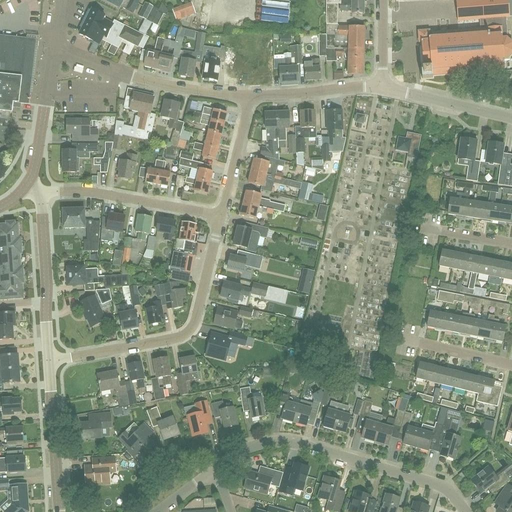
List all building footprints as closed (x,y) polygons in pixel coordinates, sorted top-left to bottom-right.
[(133,14),(137,5),(139,0),(102,0),(119,8),(120,7),(133,14)] [(352,14),(364,14),(363,0),(326,0),(326,25),(337,26),(338,5),(341,5),(341,11),(352,11),(352,14)] [(420,32),(419,34),(419,42),(422,44),(423,68),(421,68),(422,79),(433,78),(433,76),(485,72),(486,74),(490,74),(491,74),(491,72),(492,72),(492,71),(504,70),(504,71),(505,71),(504,59),(508,59),(511,54),(511,43),(507,39),(506,39),(504,18),(509,17),(508,0),(456,0),(457,5),(457,16),(458,21),(481,20),(481,26),(482,30),(447,32),(446,30),(441,30),(441,33),(430,34),(430,32),(428,31),(420,32)] [(152,24),(158,11),(153,9),(154,7),(145,3),(138,17),(152,24)] [(176,21),(195,15),(190,3),(172,9),(176,21)] [(105,41),(104,42),(118,48),(122,40),(138,47),(143,36),(114,22),(113,25),(103,20),(104,17),(91,10),(79,35),(99,45),(102,39),(105,41)] [(163,14),(158,11),(152,24),(157,27),(163,14)] [(326,25),(326,36),(326,50),(363,51),(364,28),(338,27),(337,26),(326,25)] [(197,40),(195,52),(203,53),(204,41),(205,34),(198,33),(197,40)] [(0,119),(9,121),(12,113),(13,108),(20,109),(21,104),(29,105),(36,40),(0,35),(0,119)] [(144,67),(157,70),(165,40),(158,38),(154,53),(148,52),(144,67)] [(175,43),(174,50),(180,51),(183,39),(176,38),(175,43)] [(165,40),(157,70),(170,73),(173,58),(167,56),(171,41),(165,40)] [(95,53),(97,48),(92,45),(88,52),(94,55),(95,53)] [(294,54),(294,65),(302,65),(301,46),(290,47),(290,54),(294,54)] [(231,47),(231,74),(243,74),(243,47),(231,47)] [(243,47),(243,74),(255,74),(255,47),(243,47)] [(255,47),(255,74),(267,74),(267,47),(255,47)] [(205,62),(203,80),(217,82),(220,64),(220,61),(224,61),(225,48),(222,48),(221,50),(213,49),(211,62),(205,61),(205,62)] [(336,57),(344,57),(344,58),(345,61),(349,61),(348,75),(362,75),(363,51),(326,50),(326,57),(326,62),(336,62),(336,57)] [(182,60),(179,76),(193,79),(196,63),(196,62),(194,62),(196,54),(195,54),(183,52),(182,60)] [(274,60),(274,68),(274,70),(280,70),(281,84),(298,83),(297,68),(292,68),(291,59),(284,60),(274,60)] [(305,82),(321,81),(319,61),(311,61),(311,62),(304,63),(305,82)] [(138,112),(150,115),(154,99),(153,99),(153,98),(145,96),(145,95),(129,91),(127,92),(123,108),(138,112)] [(175,129),(177,121),(178,115),(177,115),(179,105),(165,101),(161,117),(170,120),(168,128),(174,129),(175,129)] [(384,107),(383,115),(379,114),(377,128),(392,130),(393,121),(386,120),(388,108),(384,107)] [(214,111),(213,117),(202,114),(201,120),(202,120),(211,122),(224,125),(227,114),(214,111)] [(342,111),(326,111),(327,131),(328,131),(329,139),(329,146),(330,146),(334,145),(336,145),(336,153),(342,153),(345,139),(343,139),(342,130),(342,111)] [(115,134),(122,136),(150,142),(155,116),(150,115),(138,112),(137,117),(135,117),(133,128),(123,126),(124,123),(116,122),(115,134)] [(301,112),(301,128),(302,137),(304,137),(316,137),(316,128),(314,128),(314,112),(301,112)] [(261,156),(266,157),(277,160),(279,160),(278,142),(277,113),(265,114),(266,130),(270,130),(270,139),(272,139),(272,143),(266,143),(266,149),(263,148),(261,156)] [(289,113),(277,113),(278,142),(286,142),(286,129),(290,129),(289,113)] [(357,115),(357,117),(355,117),(354,121),(356,122),(355,123),(357,123),(356,128),(361,129),(362,124),(363,125),(363,123),(365,123),(366,119),(364,118),(365,117),(357,115)] [(209,133),(221,136),(224,125),(211,122),(202,120),(200,125),(210,127),(209,133)] [(66,121),(66,135),(82,135),(82,141),(97,141),(97,130),(89,130),(89,121),(66,121)] [(302,137),(301,128),(295,128),(295,136),(296,153),(305,153),(304,137),(302,137)] [(169,146),(177,148),(181,133),(174,131),(169,146)] [(209,133),(205,146),(218,150),(221,136),(209,133)] [(407,133),(406,139),(398,138),(396,151),(409,154),(408,158),(417,160),(422,136),(407,133)] [(122,138),(122,136),(115,134),(114,141),(113,149),(119,151),(122,138)] [(179,148),(187,151),(189,143),(181,140),(179,148)] [(469,161),(466,181),(477,182),(480,163),(474,162),(477,142),(461,140),(458,160),(469,161)] [(105,143),(105,152),(112,152),(113,143),(105,143)] [(63,159),(79,159),(87,159),(90,159),(90,153),(98,153),(99,144),(72,144),(72,149),(69,149),(69,151),(63,151),(63,159)] [(218,150),(205,146),(195,144),(194,150),(204,152),(203,158),(216,161),(218,150)] [(503,146),(489,144),(486,164),(501,166),(503,146)] [(179,158),(181,159),(192,161),(194,155),(181,152),(179,158)] [(118,178),(131,180),(132,173),(133,173),(137,156),(128,155),(126,162),(119,161),(117,171),(119,171),(118,178)] [(253,167),(251,172),(275,177),(276,174),(276,172),(274,172),(277,160),(266,157),(265,162),(254,160),(254,161),(253,160),(251,167),(253,167)] [(79,159),(63,159),(63,173),(76,173),(76,172),(79,172),(79,159)] [(192,161),(181,159),(179,166),(197,171),(199,164),(192,162),(192,161)] [(156,161),(154,171),(147,169),(145,183),(157,185),(161,162),(156,161)] [(161,162),(157,185),(168,187),(170,174),(164,172),(166,163),(161,162)] [(507,169),(500,168),(498,185),(504,186),(507,169)] [(196,180),(210,184),(213,172),(199,169),(196,180)] [(275,177),(251,172),(249,184),(264,188),(265,181),(274,183),(274,181),(275,177)] [(186,183),(195,186),(194,192),(207,195),(210,184),(196,180),(187,178),(186,183)] [(267,201),(277,203),(280,190),(270,187),(267,201)] [(465,189),(464,194),(461,217),(473,219),(476,203),(468,202),(470,190),(465,189)] [(263,209),(267,210),(273,211),(283,214),(285,207),(270,203),(270,202),(261,200),(262,196),(247,192),(244,204),(263,209)] [(461,217),(464,194),(457,193),(456,200),(450,200),(448,215),(461,217)] [(496,194),(490,193),(488,205),(486,221),(499,223),(501,207),(494,206),(496,194)] [(311,194),(309,201),(322,204),(324,197),(311,194)] [(103,214),(105,204),(96,202),(94,213),(103,214)] [(486,221),(488,205),(476,203),(473,219),(486,221)] [(263,209),(244,204),(241,216),(256,220),(258,213),(262,214),(263,209)] [(511,208),(501,207),(499,223),(511,225),(511,217),(511,208)] [(63,220),(85,220),(84,210),(61,210),(62,220),(63,220)] [(125,218),(110,215),(108,229),(102,228),(101,241),(112,243),(114,232),(122,234),(125,218)] [(137,241),(138,241),(144,242),(145,235),(149,235),(152,218),(138,216),(135,233),(138,234),(137,241)] [(175,222),(159,219),(156,233),(166,234),(165,241),(171,242),(172,235),(173,235),(175,222)] [(85,220),(63,220),(63,229),(85,229),(87,229),(87,242),(90,242),(90,252),(97,252),(100,222),(93,222),(93,221),(85,221),(85,220)] [(0,273),(1,282),(0,282),(0,298),(0,299),(0,301),(23,299),(22,284),(24,284),(20,240),(18,240),(17,225),(15,225),(15,223),(6,224),(6,226),(0,226),(0,273)] [(190,274),(198,235),(195,234),(196,226),(183,224),(179,240),(176,240),(174,253),(173,253),(168,279),(179,281),(181,272),(190,274)] [(256,226),(254,232),(238,228),(233,246),(247,249),(246,251),(255,253),(259,241),(257,238),(259,236),(260,237),(267,239),(269,230),(256,226)] [(147,244),(147,249),(146,250),(153,252),(155,238),(149,237),(147,244)] [(131,250),(132,240),(125,239),(124,248),(131,250)] [(318,243),(301,239),(300,245),(316,249),(318,243)] [(124,267),(131,268),(133,250),(126,250),(124,267)] [(452,270),(455,254),(443,251),(440,267),(452,270)] [(455,254),(452,270),(464,272),(468,256),(455,254)] [(231,257),(228,269),(243,273),(245,266),(253,268),(253,266),(260,268),(263,258),(250,255),(249,261),(231,257)] [(475,283),(477,275),(480,259),(468,256),(464,272),(471,274),(468,289),(474,290),(475,283)] [(480,259),(477,275),(490,277),(493,262),(480,259)] [(493,262),(490,277),(502,280),(505,264),(493,262)] [(511,265),(505,264),(502,280),(511,281),(511,265)] [(68,286),(94,284),(94,281),(98,281),(98,270),(97,270),(97,269),(96,269),(84,270),(84,268),(67,269),(67,271),(66,272),(66,275),(68,276),(68,286)] [(128,276),(104,277),(105,289),(129,287),(128,276)] [(224,283),(221,297),(229,299),(228,302),(237,304),(238,301),(238,302),(240,295),(248,297),(250,289),(224,283)] [(287,292),(278,290),(253,283),(251,295),(280,302),(284,304),(287,292)] [(166,303),(171,302),(173,311),(183,309),(181,300),(185,299),(184,290),(180,291),(179,284),(163,286),(165,297),(166,303)] [(137,286),(129,287),(132,307),(140,306),(137,286)] [(165,297),(163,286),(155,287),(157,298),(165,297)] [(309,295),(311,289),(300,286),(298,293),(309,295)] [(111,301),(109,290),(96,291),(102,305),(111,301)] [(445,303),(447,293),(439,292),(437,301),(445,303)] [(455,295),(447,293),(445,303),(453,305),(455,295)] [(86,316),(88,320),(91,328),(105,322),(94,297),(79,303),(85,316),(86,316)] [(480,300),(472,298),(471,304),(470,310),(478,311),(479,305),(484,306),(485,301),(480,300)] [(160,317),(163,316),(161,302),(153,304),(154,309),(147,310),(150,326),(161,323),(160,317)] [(497,303),(496,309),(504,311),(504,313),(509,314),(510,306),(497,303)] [(139,328),(137,320),(136,312),(129,314),(127,305),(119,306),(121,315),(120,315),(123,331),(139,328)] [(297,306),(293,320),(302,322),(306,308),(297,306)] [(0,327),(12,326),(15,326),(14,313),(6,313),(6,308),(0,308),(0,327)] [(242,322),(236,320),(237,313),(218,308),(214,324),(233,329),(240,330),(241,329),(243,323),(242,322)] [(251,318),(253,311),(241,308),(239,315),(251,318)] [(440,331),(443,315),(431,312),(427,328),(440,331)] [(455,317),(452,333),(465,336),(469,315),(463,314),(462,319),(455,317)] [(452,333),(455,317),(443,315),(440,331),(452,333)] [(477,338),(481,322),(474,321),(475,316),(469,315),(465,336),(477,338)] [(490,341),(494,320),(495,317),(489,316),(487,324),(481,322),(477,338),(490,341)] [(494,320),(490,341),(503,343),(506,328),(498,326),(499,321),(494,320)] [(0,339),(13,339),(12,326),(0,327),(0,339)] [(225,361),(228,353),(235,355),(237,344),(245,346),(247,338),(247,337),(231,333),(229,339),(212,334),(206,356),(225,361)] [(2,370),(18,369),(17,355),(0,356),(0,362),(1,362),(2,370)] [(163,378),(164,386),(172,385),(170,377),(171,377),(168,359),(154,362),(157,379),(163,378)] [(180,361),(182,372),(183,376),(184,375),(186,383),(199,380),(195,359),(180,361)] [(429,382),(433,366),(420,363),(416,379),(429,382)] [(137,382),(140,395),(145,393),(144,388),(145,388),(143,380),(144,380),(141,364),(129,366),(132,383),(137,382)] [(441,385),(445,369),(433,366),(429,382),(441,385)] [(0,384),(19,383),(18,369),(2,370),(2,379),(0,378),(0,384)] [(453,388),(457,372),(445,369),(441,385),(453,388)] [(183,376),(182,372),(176,373),(181,396),(188,395),(186,383),(184,375),(183,376)] [(469,376),(457,372),(453,388),(466,391),(469,376)] [(129,406),(127,395),(124,382),(119,383),(117,373),(98,376),(101,392),(116,389),(118,403),(111,404),(112,409),(129,406)] [(478,394),(482,379),(469,376),(466,391),(478,394)] [(494,382),(482,379),(478,394),(476,402),(497,407),(502,388),(494,386),(494,382)] [(163,389),(153,390),(155,401),(165,400),(163,389)] [(324,391),(320,404),(320,405),(327,407),(331,393),(324,391)] [(127,395),(129,406),(137,404),(134,392),(127,393),(128,395),(127,395)] [(252,419),(265,417),(262,398),(253,400),(252,393),(241,395),(243,408),(250,407),(252,419)] [(294,424),(299,407),(293,405),(293,403),(291,400),(288,399),(289,394),(282,393),(278,407),(276,415),(282,416),(281,420),(294,424)] [(13,413),(21,413),(20,400),(12,400),(12,399),(2,400),(0,400),(0,408),(2,409),(3,416),(13,415),(13,413)] [(398,411),(405,413),(408,401),(401,399),(398,411)] [(360,417),(365,403),(358,400),(354,415),(360,417)] [(365,401),(365,403),(360,417),(368,420),(373,404),(365,401)] [(320,405),(320,404),(313,402),(312,405),(309,404),(306,405),(305,408),(299,407),(294,424),(306,427),(310,415),(316,417),(320,405)] [(206,425),(212,424),(207,403),(195,406),(197,415),(188,418),(193,437),(208,434),(206,425)] [(225,430),(238,427),(233,409),(225,411),(223,403),(211,405),(215,420),(222,418),(225,430)] [(335,431),(343,406),(334,403),(331,405),(330,411),(329,410),(328,414),(325,413),(323,420),(326,421),(324,428),(335,431)] [(343,406),(335,431),(346,434),(348,427),(351,428),(353,421),(350,421),(351,417),(347,416),(350,408),(343,406)] [(123,407),(112,409),(113,416),(124,414),(123,407)] [(164,441),(179,435),(172,418),(162,422),(156,408),(146,412),(153,429),(158,426),(164,441)] [(404,417),(405,413),(398,411),(395,421),(389,419),(387,427),(380,425),(375,442),(388,446),(394,426),(401,428),(404,417)] [(443,426),(440,438),(446,440),(441,456),(455,460),(460,439),(453,437),(459,415),(447,412),(443,426)] [(101,428),(111,427),(110,414),(97,415),(98,423),(82,424),(83,439),(101,438),(101,428)] [(403,445),(416,449),(421,431),(409,427),(411,419),(404,417),(401,428),(399,435),(405,437),(403,445)] [(494,433),(496,423),(486,421),(484,430),(494,433)] [(375,442),(380,425),(367,422),(362,439),(375,442)] [(140,430),(131,438),(126,432),(119,439),(128,450),(133,446),(142,455),(154,445),(148,439),(153,434),(144,423),(138,429),(140,430)] [(440,438),(443,426),(436,424),(434,431),(429,430),(428,433),(421,431),(416,449),(428,452),(432,439),(439,441),(440,438)] [(16,443),(24,443),(23,428),(6,429),(6,430),(0,430),(0,435),(4,435),(4,439),(7,439),(8,445),(16,445),(16,443)] [(7,459),(0,459),(0,473),(8,473),(26,472),(25,458),(23,458),(23,451),(7,452),(7,459)] [(109,473),(116,472),(115,458),(100,459),(100,466),(85,467),(86,485),(110,484),(109,473)] [(302,490),(309,469),(294,464),(289,479),(283,478),(279,492),(292,496),(294,488),(302,490)] [(511,468),(505,474),(504,473),(497,479),(489,468),(471,481),(481,494),(493,485),(498,491),(511,479),(511,468)] [(265,477),(250,473),(248,472),(243,489),(266,495),(269,486),(279,488),(283,474),(267,470),(265,477)] [(345,493),(338,491),(340,482),(324,478),(318,499),(329,502),(327,510),(335,511),(339,511),(343,499),(345,493)] [(27,511),(26,485),(11,487),(12,505),(4,511),(27,511)] [(511,511),(511,488),(507,486),(500,497),(505,500),(500,508),(497,511),(511,511)] [(373,511),(376,503),(369,501),(370,497),(355,493),(349,511),(373,511)] [(395,511),(399,499),(386,495),(381,511),(395,511)] [(208,508),(217,507),(216,499),(207,501),(208,508)]
